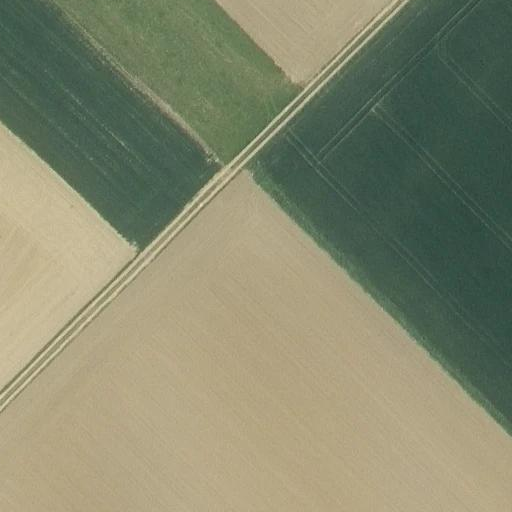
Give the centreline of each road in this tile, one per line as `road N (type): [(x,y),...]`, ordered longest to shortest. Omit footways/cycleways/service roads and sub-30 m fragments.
road 1 (track): [(511,434),(239,163)]
road 2 (track): [(0,403),(239,163)]
road 3 (track): [(239,163),(402,0)]
